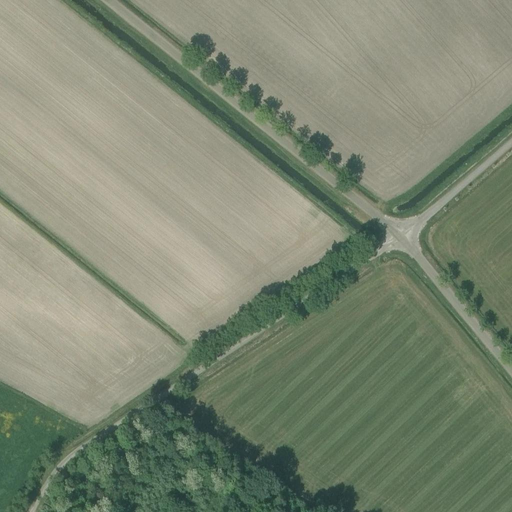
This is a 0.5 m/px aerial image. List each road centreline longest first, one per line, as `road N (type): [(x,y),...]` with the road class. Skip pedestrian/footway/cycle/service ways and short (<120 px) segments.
road 1 (unclassified): [(35,511),(63,467),(400,239)]
road 2 (unclassified): [(400,239),(95,0)]
road 3 (unclassified): [(511,373),(400,239)]
road 4 (unclassified): [(400,239),(511,142)]
